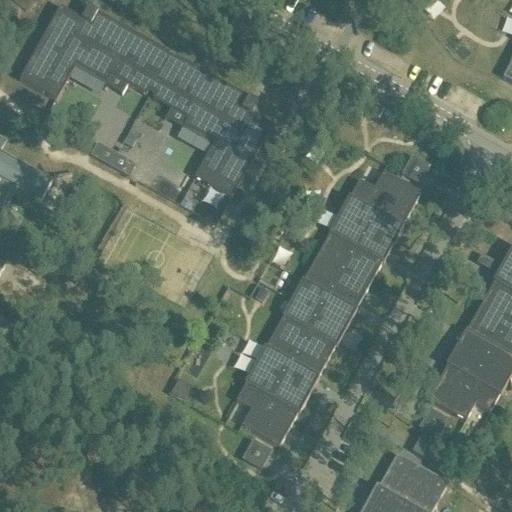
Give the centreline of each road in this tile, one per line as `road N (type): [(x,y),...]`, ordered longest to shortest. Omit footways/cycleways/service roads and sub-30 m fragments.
road 1 (unclassified): [(289,511),(491,146)]
road 2 (unclassified): [(240,0),(491,146)]
